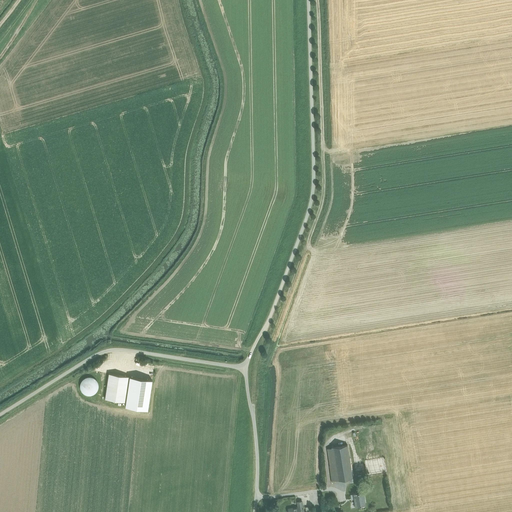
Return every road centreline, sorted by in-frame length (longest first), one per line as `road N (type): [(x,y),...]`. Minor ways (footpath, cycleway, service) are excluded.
road 1 (unclassified): [(245,368),(311,197),(308,0)]
road 2 (unclassified): [(0,414),(107,350),(245,368)]
road 3 (unclassified): [(254,511),(257,456),(245,368)]
